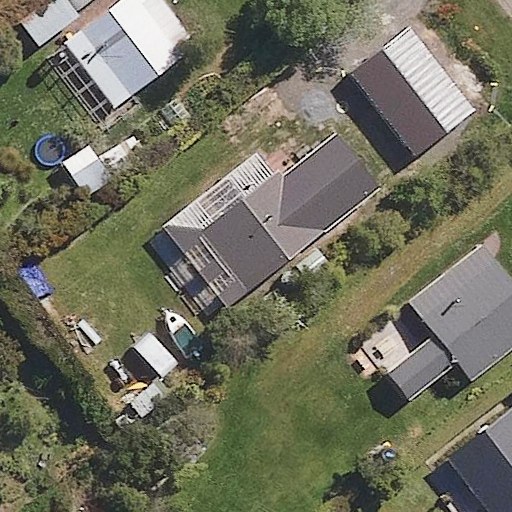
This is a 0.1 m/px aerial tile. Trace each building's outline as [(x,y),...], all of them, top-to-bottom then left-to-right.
[(71,20),(56,0),(47,0),(17,22),(34,46),(71,20)] [(191,47),(156,0),(118,0),(61,43),(109,108),(191,47)] [(437,86),(424,61),(389,79),(402,105),(437,86)] [(147,154),(133,131),(93,156),(87,147),(60,164),(80,196),(147,154)] [(318,232),(255,153),(160,231),(223,309),(318,232)] [(511,345),(511,292),(476,248),(406,305),(431,336),(383,374),(405,401),(452,364),(467,382),(511,345)] [(129,407),(111,419),(119,431),(162,403),(147,380),(121,397),(129,407)] [(511,511),(511,405),(510,403),(441,458),(483,511),(511,511)]
